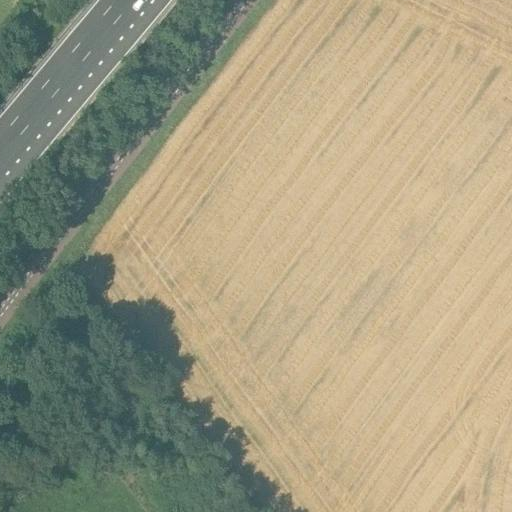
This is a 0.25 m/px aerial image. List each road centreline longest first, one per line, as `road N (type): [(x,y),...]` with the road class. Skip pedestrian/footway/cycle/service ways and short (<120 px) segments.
road 1 (tertiary): [(0,315),(245,0)]
road 2 (motorway): [(0,151),(128,0)]
